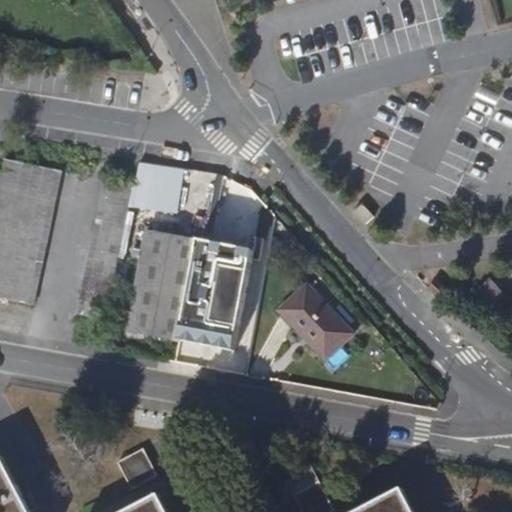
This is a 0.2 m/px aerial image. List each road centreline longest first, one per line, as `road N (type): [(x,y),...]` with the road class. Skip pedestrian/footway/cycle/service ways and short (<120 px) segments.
road 1 (unclassified): [(511,443),(0,359)]
road 2 (tertiary): [(511,417),(230,119)]
road 3 (unclassified): [(0,105),(203,130),(230,119)]
road 4 (tertiary): [(230,119),(152,0)]
road 5 (unknown): [(0,392),(50,511)]
